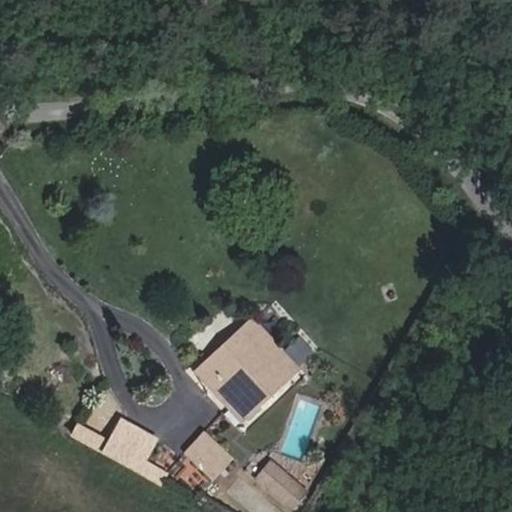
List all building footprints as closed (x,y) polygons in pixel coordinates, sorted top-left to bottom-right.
[(197,373),(227,406),(272,364),(241,331),(197,373)] [(118,414),(98,452),(138,473),(158,435),(118,414)] [(69,434),(96,448),(103,435),(76,421),(69,434)] [(184,454),(207,475),(227,455),(204,432),(184,454)] [(285,503),(297,489),(270,464),(258,479),(285,503)]
